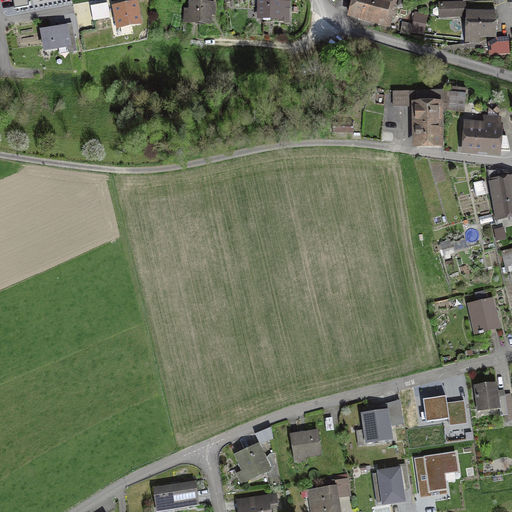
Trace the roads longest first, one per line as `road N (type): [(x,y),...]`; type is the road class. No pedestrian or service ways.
road 1 (residential): [(511,163),(347,144),(167,169),(0,153)]
road 2 (residential): [(511,354),(285,413),(204,449)]
road 3 (residential): [(511,79),(357,31),(317,0)]
road 4 (residential): [(204,449),(122,481),(75,511)]
